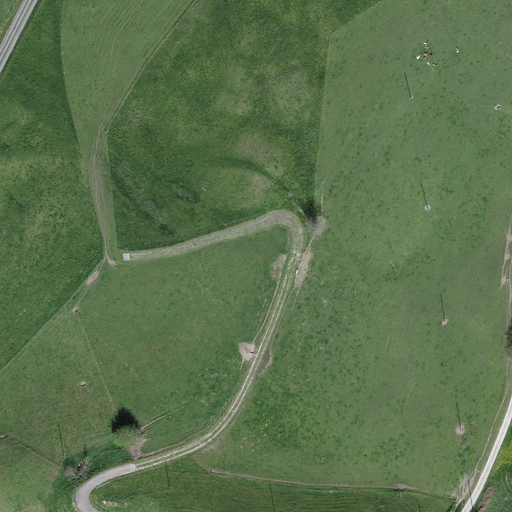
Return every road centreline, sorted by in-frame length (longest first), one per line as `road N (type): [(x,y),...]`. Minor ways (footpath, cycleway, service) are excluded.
road 1 (track): [(92,511),(83,498),(90,484),(193,446),(224,422),(254,366),(296,245),(295,225),(282,217),(189,247),(122,257)]
road 2 (track): [(461,511),(511,403)]
